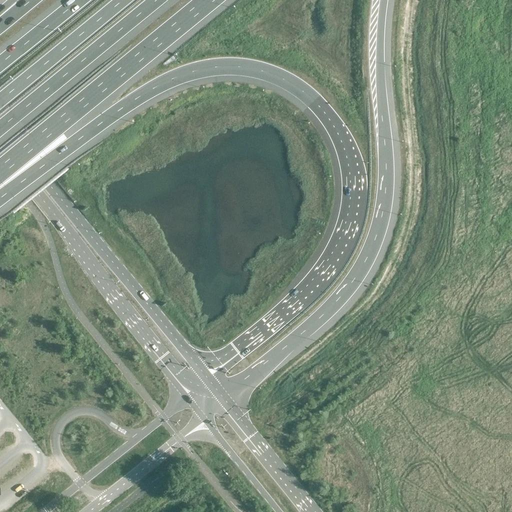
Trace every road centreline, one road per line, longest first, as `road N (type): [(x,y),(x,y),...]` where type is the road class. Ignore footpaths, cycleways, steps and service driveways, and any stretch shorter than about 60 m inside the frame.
road 1 (motorway): [(0,196),(144,94),(191,72),(248,68),(304,92),(328,116),(345,152),(343,227),(296,301),(205,375)]
road 2 (motorway): [(222,400),(338,301),(368,254),(384,188),(385,0)]
road 3 (secondary): [(205,375),(0,124)]
road 4 (secondary): [(0,150),(188,394)]
road 5 (motorway): [(0,171),(209,0)]
road 6 (motorway): [(0,129),(157,0)]
road 7 (unclassified): [(188,394),(44,511)]
road 8 (motorway): [(122,0),(0,101)]
road 9 (unclassified): [(84,511),(202,416)]
road 10 (tertiary): [(312,511),(222,400)]
road 11 (tertiary): [(202,416),(278,511)]
